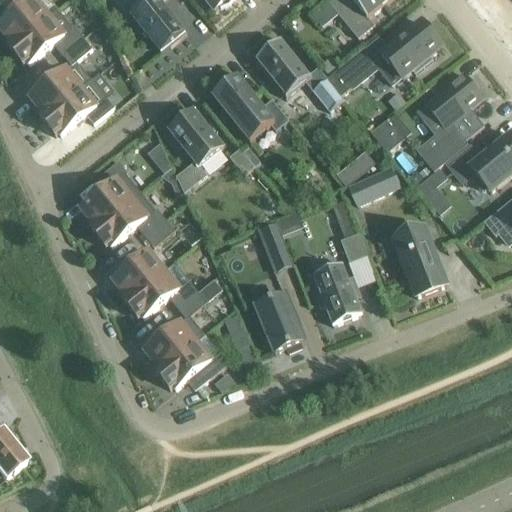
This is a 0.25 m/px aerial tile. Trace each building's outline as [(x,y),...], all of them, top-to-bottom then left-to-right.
[(132,20),(162,57),(186,37),(161,5),(166,0),(149,0),(152,3),(132,20)] [(203,0),(215,14),(220,10),(221,12),(230,8),(235,0),(234,0),(203,0)] [(369,22),(395,0),(352,0),(352,1),(350,0),(337,0),(329,7),(359,43),(376,29),(375,28),(374,28),(369,22)] [(49,20),(34,1),(0,29),(0,32),(2,34),(0,35),(0,36),(11,51),(10,52),(11,52),(59,13),(58,13),(49,20)] [(73,32),(59,13),(11,52),(24,68),(27,66),(30,69),(55,48),(63,58),(84,42),(75,30),(73,32)] [(431,61),(442,51),(422,26),(374,65),(364,53),(327,82),(342,100),(378,71),(392,89),(402,81),(403,83),(413,75),(416,78),(433,64),(431,61)] [(93,53),(84,42),(63,58),(72,70),(93,53)] [(309,79),(282,45),(257,65),(287,102),(306,87),(330,116),(345,104),(342,100),(327,82),(318,71),(309,79)] [(330,61),(320,69),(328,80),(339,72),(330,61)] [(92,83),(82,92),(66,73),(31,102),(34,105),(32,107),(44,122),(42,123),(43,123),(92,84),(92,83)] [(464,78),(416,116),(424,125),(433,118),(450,139),(422,161),(434,176),(469,148),(465,144),(483,129),(471,113),(484,103),(479,97),(481,95),(470,83),(469,84),(464,78)] [(272,104),(263,111),(238,80),(226,89),(213,100),(251,147),(272,130),(276,135),(289,124),(272,104)] [(59,137),(62,140),(87,120),(94,128),(115,112),(92,84),(43,123),(56,140),(59,137)] [(398,96),(388,104),(396,114),(406,106),(398,96)] [(177,180),(185,197),(208,179),(201,170),(224,152),(194,115),(186,122),(183,119),(171,128),(174,132),(170,135),(182,149),(181,149),(189,159),(189,158),(195,166),(177,180)] [(396,118),(391,122),(407,142),(413,137),(396,118)] [(390,121),(371,137),(388,157),(407,142),(391,122),(390,121)] [(471,151),(449,169),(463,186),(475,177),(480,182),(478,184),(477,187),(479,191),(483,194),(486,194),(488,193),(491,196),(511,179),(511,138),(481,163),(471,151)] [(249,152),(244,157),(255,171),(261,167),(249,152)] [(230,161),(245,180),(255,171),(244,157),(240,153),(230,161)] [(167,160),(157,168),(165,178),(172,172),(167,160)] [(93,234),(93,235),(141,196),(127,178),(128,177),(119,165),(98,182),(107,192),(81,213),(84,217),(82,218),(94,233),(93,234)] [(339,178),(347,189),(363,177),(354,166),(339,178)] [(420,176),(425,182),(432,176),(427,170),(420,176)] [(363,186),(371,204),(399,191),(391,173),(363,186)] [(426,184),(417,191),(428,205),(436,199),(437,192),(448,183),(439,173),(426,184)] [(110,248),(112,251),(138,231),(146,241),(167,224),(158,213),(156,214),(141,196),(93,235),(106,251),(110,248)] [(288,199),(283,203),(291,213),(296,209),(288,199)] [(496,241),(500,237),(509,248),(511,246),(511,203),(484,226),(496,241)] [(347,204),(332,209),(345,243),(360,237),(347,204)] [(176,235),(167,224),(146,241),(155,252),(176,235)] [(276,276),(294,269),(278,228),(260,235),(276,276)] [(447,290),(425,233),(395,244),(417,301),(447,290)] [(369,260),(360,237),(345,243),(341,245),(350,267),(369,260)] [(165,275),(149,255),(113,284),(116,288),(114,290),(126,305),(125,306),(126,306),(165,275)] [(361,297),(354,280),(349,282),(343,268),(314,279),(321,298),(316,300),(321,313),(326,311),(333,330),(363,318),(356,299),(361,297)] [(199,296),(190,284),(179,293),(165,275),(126,306),(138,322),(142,319),(144,323),(170,302),(178,312),(199,296)] [(294,317),(286,299),(276,303),(273,295),(256,302),(260,310),(256,311),(262,326),(258,328),(265,344),(269,343),(275,357),(288,352),(289,357),(302,352),(301,347),(305,345),(298,328),(299,327),(298,326),(297,326),(294,319),(295,318),(295,317),(294,317)] [(178,312),(186,322),(145,355),(149,359),(146,361),(158,376),(157,377),(158,377),(206,339),(191,320),(208,307),(199,296),(178,312)] [(237,320),(224,325),(237,354),(250,349),(237,320)] [(220,357),(206,339),(158,377),(171,393),(174,391),(177,394),(191,382),(199,393),(231,367),(222,356),(220,357)] [(229,378),(219,386),(225,394),(237,389),(229,378)] [(0,477),(5,484),(26,467),(16,455),(18,454),(5,437),(3,438),(1,436),(0,436),(0,477)]
